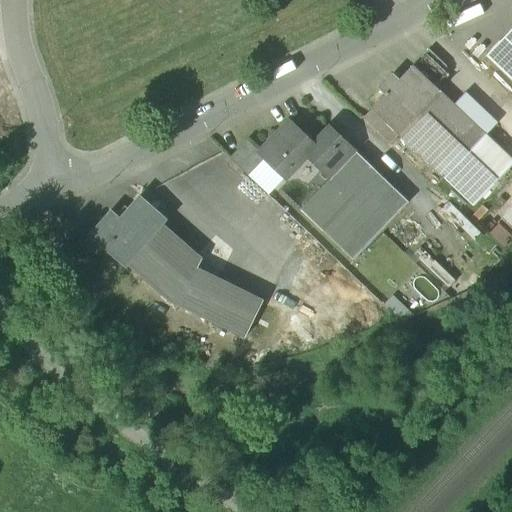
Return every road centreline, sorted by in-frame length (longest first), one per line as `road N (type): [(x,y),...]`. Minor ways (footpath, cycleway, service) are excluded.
road 1 (residential): [(61,184),(326,63),(427,0)]
road 2 (residential): [(61,184),(24,96),(14,0)]
